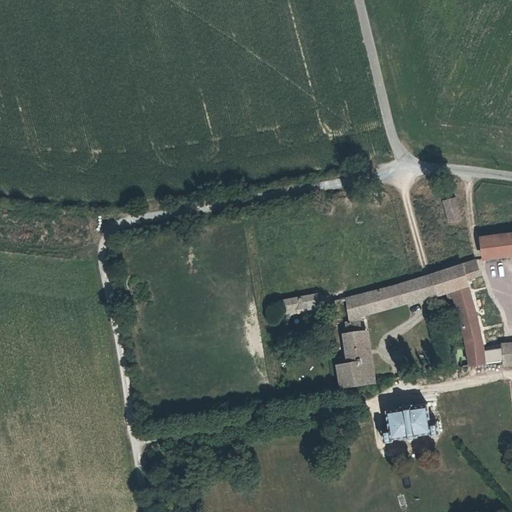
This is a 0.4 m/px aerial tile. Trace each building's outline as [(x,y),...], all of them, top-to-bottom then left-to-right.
[(455,193),(443,196),(448,216),(460,214),(455,193)] [(484,258),(511,254),(511,230),(481,236),(484,258)] [(434,270),(428,271),(435,293),(448,290),(465,361),(465,364),(484,360),(465,274),(477,272),(474,259),(434,270)] [(428,271),(416,274),(422,296),(435,293),(428,271)] [(399,278),(405,301),(422,296),(416,274),(415,275),(399,278)] [(344,292),(349,315),(363,311),(405,301),(399,278),(344,292)] [(282,308),(315,300),(312,287),(280,296),(282,308)] [(365,320),(363,311),(349,315),(350,322),(341,324),(343,335),(337,336),(338,348),(340,357),(333,358),(338,385),(368,380),(359,330),(356,330),(355,322),(365,320)] [(511,341),(497,345),(500,357),(501,363),(511,360),(511,341)] [(500,357),(497,345),(488,346),(490,359),(500,357)] [(386,428),(376,430),(379,443),(389,441),(388,438),(400,436),(401,440),(412,438),(411,435),(421,433),(422,437),(432,435),(430,422),(423,423),(420,404),(408,406),(407,402),(395,404),(396,408),(383,410),(386,428)] [(494,474),(506,473),(506,465),(493,466),(494,474)]
